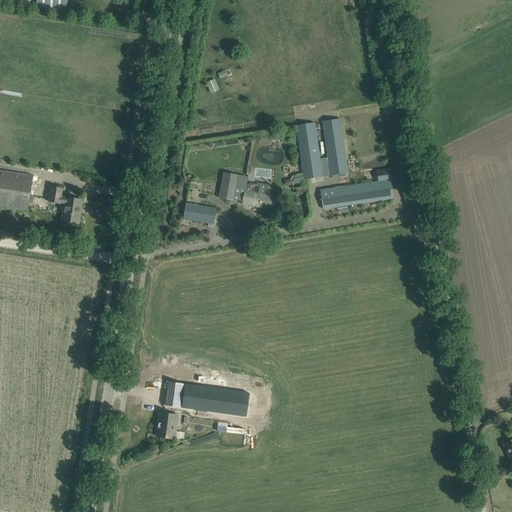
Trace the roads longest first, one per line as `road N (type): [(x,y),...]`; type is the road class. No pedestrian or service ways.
road 1 (track): [(482,511),(397,0)]
road 2 (tertiary): [(90,511),(172,0)]
road 3 (track): [(145,268),(0,242)]
